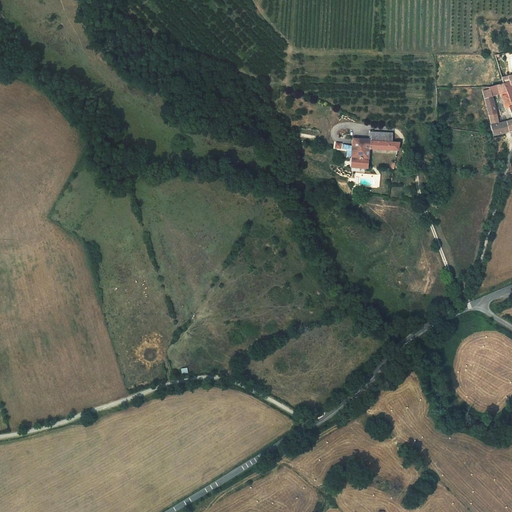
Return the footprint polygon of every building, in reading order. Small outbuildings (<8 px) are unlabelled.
[(511,89),(511,85),(511,84),(511,75),(508,76),(502,78),(503,83),(506,91),(511,103),(511,105),(508,107),(511,115),(511,89)] [(511,119),(507,121),(501,123),(498,123),(497,118),(496,112),(493,103),(491,96),(502,93),(506,91),(503,83),(500,84),(488,87),(481,87),(494,135),(511,130),(511,119)] [(502,93),(507,108),(508,107),(511,105),(511,103),(506,91),(502,93)] [(370,141),(392,142),(393,133),(370,132),(370,140),(370,141)] [(368,168),(369,149),(370,141),(370,140),(353,138),(352,145),(351,157),(350,167),(368,168)] [(370,141),(369,149),(398,150),(398,148),(399,145),(399,143),(392,142),(370,141)] [(352,145),(343,144),(342,149),(347,150),(346,157),(351,157),(352,145)]
